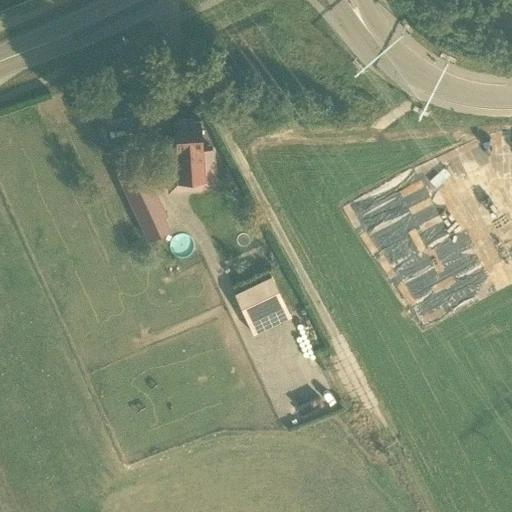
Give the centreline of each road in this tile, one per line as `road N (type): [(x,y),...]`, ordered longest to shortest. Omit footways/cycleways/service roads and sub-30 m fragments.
road 1 (track): [(160,29),(438,511)]
road 2 (secondary): [(0,64),(145,2)]
road 3 (residential): [(511,96),(422,79),(374,40)]
